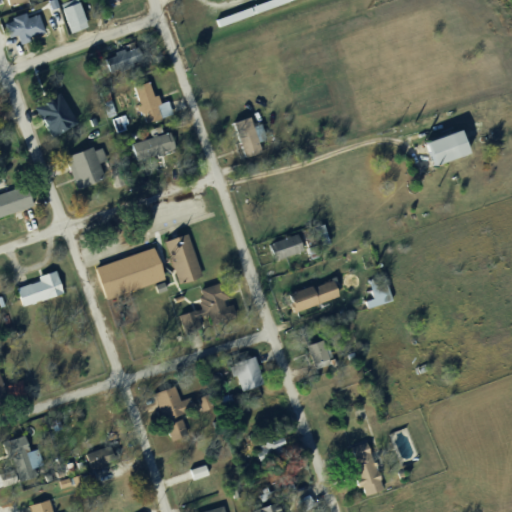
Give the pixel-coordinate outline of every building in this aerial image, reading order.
[(0,0),(5,14),(46,0),(0,0)] [(91,25),(81,0),(70,0),(63,3),(74,32),(91,25)] [(210,24),(275,0),(300,0),(213,32),(210,24)] [(72,2),(82,32),(64,39),(54,9),(72,2)] [(6,21),(7,25),(0,27),(0,30),(4,41),(12,38),(16,48),(28,44),(27,41),(41,36),(34,18),(22,22),(20,16),(6,21)] [(103,57),(110,79),(142,67),(134,46),(103,57)] [(129,91),(136,110),(132,111),(134,116),(137,115),(141,129),(158,123),(154,110),(157,109),(153,98),(149,100),(144,85),(129,91)] [(28,112),(47,143),(72,127),(54,97),(28,112)] [(227,128),(245,122),(248,131),(256,128),(262,146),(254,148),(259,164),(241,170),(227,128)] [(126,148),(133,167),(171,154),(165,134),(126,148)] [(418,149),(428,174),(463,160),(453,135),(418,149)] [(59,161),(73,193),(99,181),(92,166),(101,162),(96,151),(90,154),(87,149),(59,161)] [(0,194),(0,221),(35,208),(26,185),(0,194)] [(263,247),(270,266),(298,256),(292,237),(263,247)] [(160,246),(174,289),(196,281),(182,239),(160,246)] [(147,253),(157,285),(100,305),(89,273),(147,253)] [(51,275),(59,298),(17,311),(11,292),(34,285),(33,280),(51,275)] [(369,300),(371,306),(395,299),(388,277),(372,282),(377,297),(369,300)] [(220,284),(227,302),(217,305),(220,313),(225,312),(230,326),(181,342),(174,320),(194,313),(192,308),(195,307),(194,303),(199,302),(195,292),(220,284)] [(282,299),(289,317),(332,300),(327,285),(308,292),(307,290),(282,299)] [(365,294),(368,304),(359,307),(361,314),(386,306),(381,289),(365,294)] [(302,351),(307,370),(334,362),(328,343),(302,351)] [(225,370),(236,399),(260,390),(249,361),(225,370)] [(0,407),(8,405),(0,384),(0,407)] [(149,400),(170,444),(183,438),(175,422),(177,414),(187,410),(184,403),(176,407),(168,391),(149,400)] [(203,411),(216,406),(211,393),(197,398),(203,411)] [(1,444),(15,486),(35,480),(21,438),(1,444)] [(249,456),(254,469),(283,458),(275,438),(256,445),(259,453),(249,456)] [(346,453),(352,472),(340,475),(345,491),(355,488),(359,501),(380,494),(364,447),(346,453)] [(81,458),(86,474),(116,464),(110,448),(81,458)] [(193,468),(196,478),(211,473),(208,463),(193,468)] [(185,474),(199,469),(203,480),(189,485),(185,474)] [(85,484),(83,474),(58,479),(60,487),(76,483),(77,486),(85,484)] [(253,495),(256,508),(267,505),(263,492),(253,495)] [(299,500),(305,510),(318,502),(311,492),(299,500)] [(262,507),(263,511),(286,511),(285,502),(262,507)] [(22,510),(22,511),(47,511),(44,503),(22,510)]
